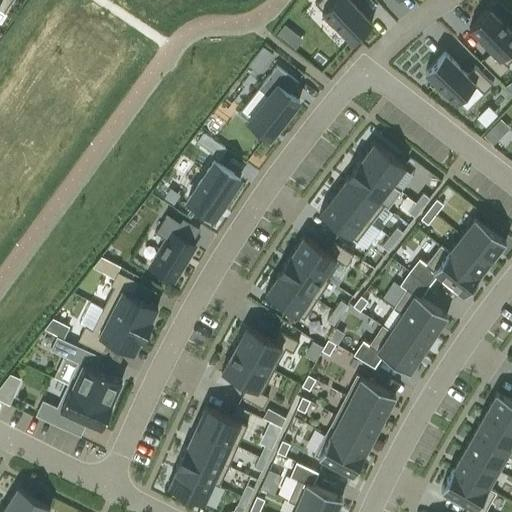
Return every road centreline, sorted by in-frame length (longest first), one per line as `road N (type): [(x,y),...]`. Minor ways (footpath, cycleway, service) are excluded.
road 1 (residential): [(108,486),(160,368),(229,244),(360,73)]
road 2 (residential): [(511,285),(419,421),(374,511)]
road 3 (residential): [(360,73),(511,184)]
